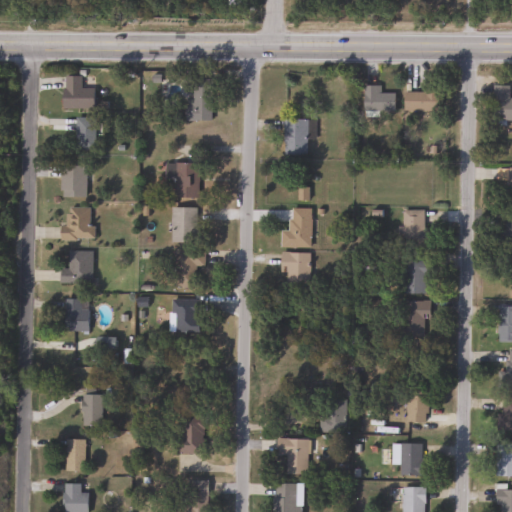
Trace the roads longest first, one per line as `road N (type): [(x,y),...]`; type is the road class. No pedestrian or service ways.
road 1 (residential): [(511,45),(0,43)]
road 2 (residential): [(31,44),(22,511)]
road 3 (residential): [(242,511),(253,46)]
road 4 (residential): [(463,511),(470,46)]
